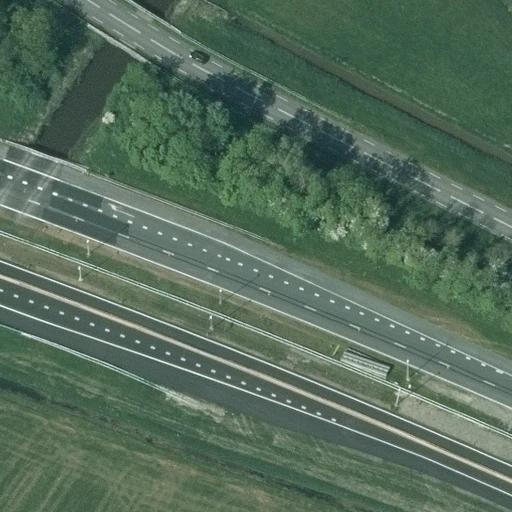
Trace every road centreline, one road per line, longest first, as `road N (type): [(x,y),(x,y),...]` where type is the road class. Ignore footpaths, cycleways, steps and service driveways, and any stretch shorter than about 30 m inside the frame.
road 1 (motorway): [(511,394),(0,187)]
road 2 (motorway): [(0,277),(511,483)]
road 3 (tertiary): [(511,228),(203,72),(85,0)]
